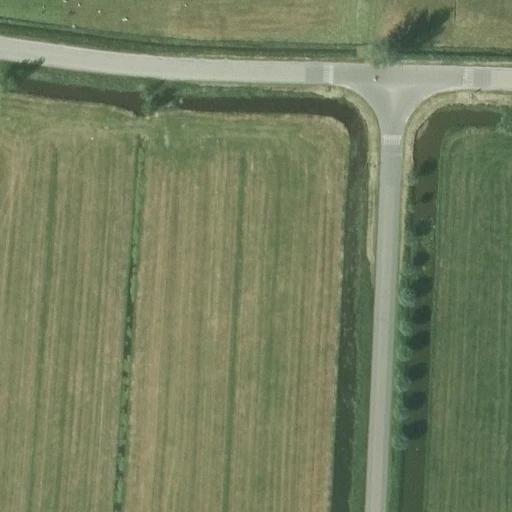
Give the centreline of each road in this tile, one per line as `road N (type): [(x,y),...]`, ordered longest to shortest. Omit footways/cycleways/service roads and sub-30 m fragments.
road 1 (tertiary): [(389,75),(371,511)]
road 2 (unclassified): [(0,48),(156,70),(389,75)]
road 3 (tertiary): [(389,75),(511,79)]
